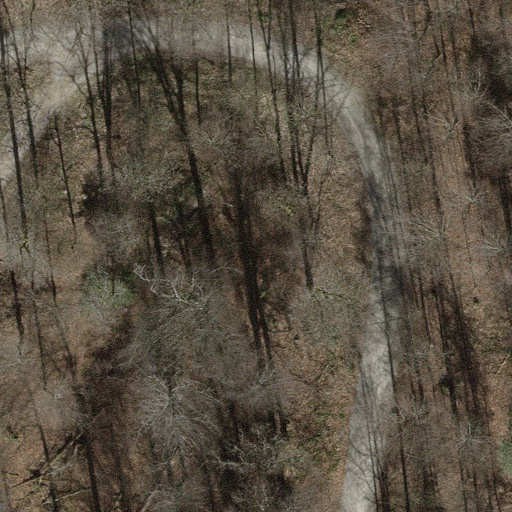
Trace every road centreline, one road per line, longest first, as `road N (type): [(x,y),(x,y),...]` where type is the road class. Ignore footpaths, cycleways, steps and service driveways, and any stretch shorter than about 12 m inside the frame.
road 1 (track): [(361,511),(388,324),(388,212),(371,144),(326,81),(236,38),(182,33),(0,50)]
road 2 (track): [(111,38),(0,169)]
